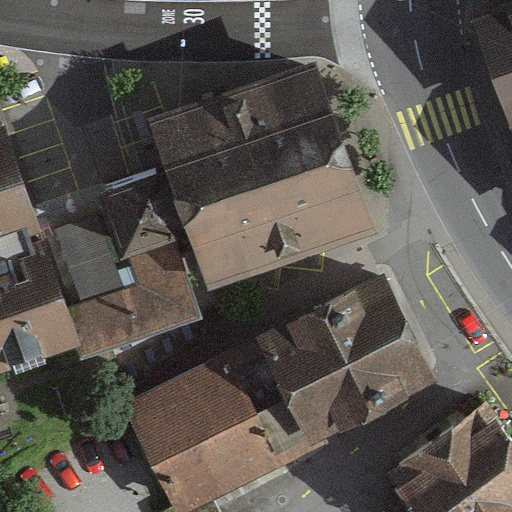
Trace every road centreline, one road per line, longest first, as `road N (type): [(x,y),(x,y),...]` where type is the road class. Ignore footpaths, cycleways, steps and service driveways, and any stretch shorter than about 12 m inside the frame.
road 1 (residential): [(0,15),(138,32),(412,17)]
road 2 (secondary): [(511,265),(447,144),(412,17)]
